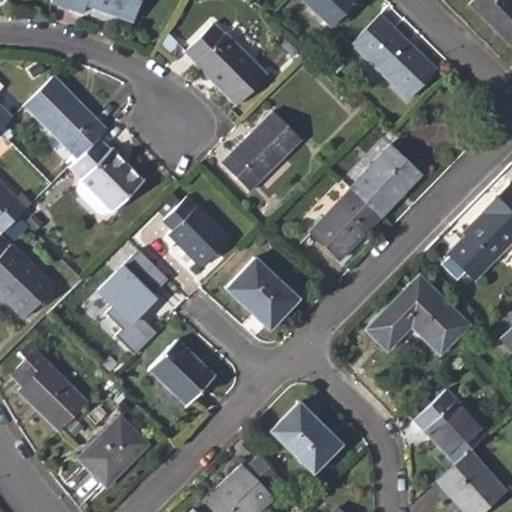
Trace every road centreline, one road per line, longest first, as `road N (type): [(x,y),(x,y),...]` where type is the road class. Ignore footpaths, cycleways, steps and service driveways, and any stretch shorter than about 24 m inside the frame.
road 1 (residential): [(299,347),(511,132)]
road 2 (residential): [(176,128),(145,81),(82,51),(0,37)]
road 3 (residential): [(299,347),(371,423),(382,444),(389,511)]
road 4 (residential): [(136,511),(274,374)]
road 5 (residential): [(413,0),(511,96)]
